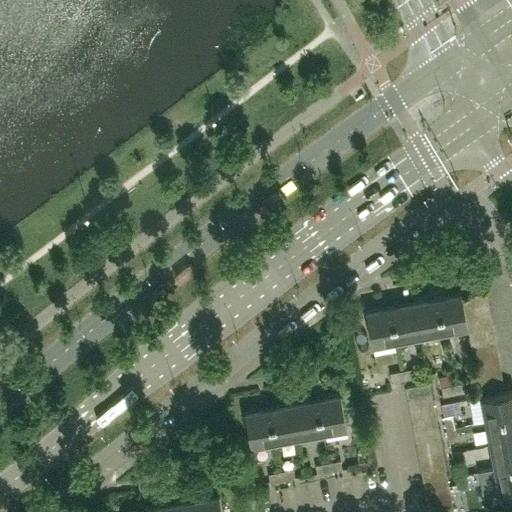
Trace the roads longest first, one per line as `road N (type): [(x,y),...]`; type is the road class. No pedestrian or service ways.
road 1 (primary): [(0,494),(304,247),(481,119)]
road 2 (primary): [(450,59),(0,404)]
road 3 (residential): [(45,511),(434,208),(456,199),(476,204)]
road 4 (residential): [(379,394),(398,502),(352,511)]
